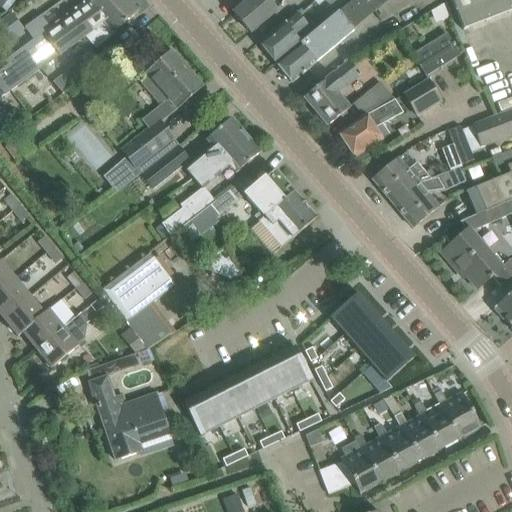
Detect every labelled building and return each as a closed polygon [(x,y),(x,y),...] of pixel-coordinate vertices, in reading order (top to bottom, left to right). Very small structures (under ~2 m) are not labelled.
[(86,0),(63,17),(48,29),(5,62),(8,65),(0,71),(0,90),(4,96),(83,38),(83,37),(102,23),(100,20),(119,3),(118,3),(121,1),(122,2),(124,0),(86,0)] [(83,37),(83,38),(84,37),(95,50),(137,13),(125,0),(124,0),(122,2),(121,1),(118,3),(119,3),(100,20),(102,23),(83,37)] [(249,0),(233,14),(250,33),(276,11),(269,2),(271,0),(249,0)] [(352,0),(302,42),(302,43),(276,64),(291,83),(354,31),(352,29),(386,0),(421,0),(425,4),(430,0),(352,0)] [(511,12),(511,0),(451,0),(463,31),(511,12)] [(445,4),(434,10),(439,22),(451,18),(445,4)] [(259,44),(276,64),(302,43),(302,42),(296,35),(314,20),(306,10),(303,13),(300,10),(259,44)] [(11,13),(0,21),(0,47),(0,48),(24,30),(11,13)] [(460,55),(447,35),(412,56),(425,77),(460,55)] [(99,62),(90,51),(62,76),(71,87),(99,62)] [(176,111),(203,87),(171,51),(144,74),(176,111)] [(348,62),(304,99),(327,127),(348,110),(336,95),(360,75),(348,62)] [(404,95),(416,116),(441,101),(428,80),(404,95)] [(379,84),(353,105),(363,117),(365,116),(366,117),(392,102),(393,102),(379,84)] [(511,98),(501,104),(504,111),(511,107),(511,98)] [(363,117),(338,135),(353,158),(381,140),(374,129),(401,115),(392,102),(366,117),(365,116),(363,117)] [(511,111),(473,126),(481,147),(511,135),(511,111)] [(186,171),(194,180),(245,136),(231,119),(206,141),(212,148),(186,171)] [(158,122),(118,152),(133,173),(173,143),(158,122)] [(460,127),(448,132),(447,132),(461,168),(474,163),(460,127)] [(245,136),(194,180),(202,189),(228,166),(235,174),(260,153),(245,136)] [(176,148),(141,174),(151,188),(187,162),(176,148)] [(415,164),(407,171),(397,159),(372,180),(392,204),(416,184),(430,180),(415,164)] [(416,184),(392,204),(413,229),(438,208),(425,193),(442,189),(444,191),(466,182),(460,169),(430,180),(416,184)] [(257,222),(258,223),(290,195),(286,191),(290,187),(275,170),(245,196),(263,217),(257,222)] [(170,236),(196,216),(212,203),(204,192),(180,210),(162,224),(170,236)] [(212,203),(196,216),(204,227),(236,203),(228,192),(212,203)] [(294,192),(290,195),(258,223),(259,222),(281,248),(317,218),(294,192)] [(3,202),(11,213),(19,207),(10,196),(3,202)] [(511,215),(511,200),(460,223),(460,224),(461,223),(465,233),(441,254),(456,271),(459,269),(477,289),(488,280),(489,281),(492,278),(500,287),(511,276),(511,263),(510,261),(501,268),(470,233),(511,215)] [(27,218),(19,207),(11,213),(20,224),(27,218)] [(37,243),(46,254),(53,248),(44,237),(37,243)] [(62,259),(53,248),(46,254),(55,265),(62,259)] [(151,256),(103,293),(128,325),(176,289),(151,256)] [(212,258),(200,267),(205,274),(217,278),(220,268),(212,258)] [(0,291),(14,280),(0,262),(0,291)] [(66,278),(75,290),(81,284),(73,273),(66,278)] [(0,291),(0,316),(3,319),(29,298),(14,280),(0,291)] [(90,296),(81,284),(75,290),(83,301),(90,296)] [(511,292),(494,309),(511,329),(511,292)] [(104,296),(90,307),(95,315),(110,304),(104,296)] [(343,336),(372,311),(359,296),(330,321),(343,336)] [(43,315),(29,298),(3,319),(16,336),(43,315)] [(22,334),(36,351),(62,329),(47,311),(43,315),(16,336),(17,337),(22,334)] [(356,351),(385,326),(372,311),(343,336),(356,351)] [(63,328),(62,329),(36,351),(51,369),(85,341),(88,322),(81,314),(63,328)] [(385,326),(356,351),(370,367),(399,342),(385,326)] [(148,348),(139,337),(130,344),(137,352),(148,348)] [(399,342),(370,367),(383,381),(411,355),(399,342)] [(293,347),(274,357),(291,390),(311,380),(293,347)] [(311,349),(304,353),(309,363),(317,360),(311,349)] [(274,357),(256,366),(273,399),(291,390),(274,357)] [(89,384),(115,461),(141,453),(138,445),(168,434),(155,394),(123,405),(120,395),(114,397),(103,366),(86,371),(91,383),(89,384)] [(255,409),(273,399),(256,366),(237,376),(255,409)] [(319,382),(326,378),(321,368),(314,371),(319,382)] [(237,376),(219,385),(237,418),(255,409),(237,376)] [(331,389),(326,378),(319,382),(324,392),(331,389)] [(219,385),(201,395),(219,428),(237,418),(219,385)] [(480,428),(462,394),(446,402),(440,392),(433,396),(439,406),(441,405),(460,439),(480,428)] [(219,428),(201,395),(182,405),(199,438),(219,428)] [(339,395),(330,402),(335,408),(343,400),(339,395)] [(413,406),(419,417),(421,416),(439,450),(460,439),(441,405),(439,406),(426,413),(420,402),(413,406)] [(401,427),(419,461),(439,450),(421,416),(419,417),(405,424),(400,413),(393,417),(399,428),(401,427)] [(317,414),(307,420),(310,427),(321,421),(317,414)] [(310,427),(307,420),(296,425),(300,432),(310,427)] [(373,428),(379,439),(381,438),(399,472),(419,461),(401,427),(399,428),(385,435),(380,425),(373,428)] [(279,432),(268,438),(272,445),(283,440),(279,432)] [(361,448),(379,483),(399,472),(381,438),(379,439),(366,446),(360,435),(354,438),(360,449),(361,448)] [(261,451),(272,445),(268,438),(258,444),(261,451)] [(318,472),(323,484),(347,473),(354,485),(359,494),(379,483),(361,448),(360,449),(354,438),(353,439),(354,441),(340,449),(344,457),(340,460),(342,462),(318,472)] [(243,450),(232,455),(236,462),(246,457),(243,450)] [(236,462),(232,455),(221,461),(225,468),(236,462)] [(323,484),(328,495),(354,485),(347,473),(323,484)] [(236,493),(221,499),(226,511),(231,511),(242,508),(236,493)]
